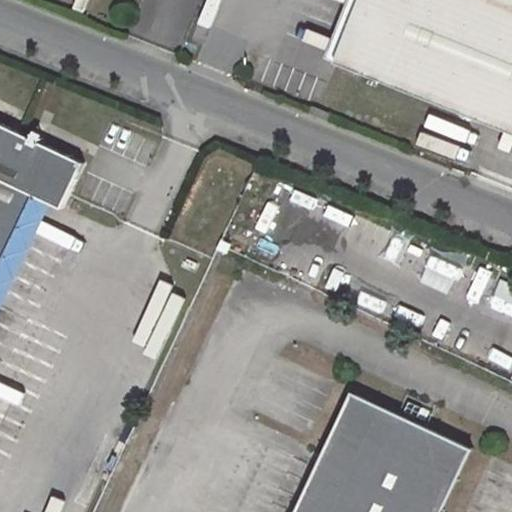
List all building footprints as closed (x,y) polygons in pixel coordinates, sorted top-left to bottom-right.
[(350,0),(328,58),(339,62),(363,0),(350,0)] [(498,91),(511,97),(511,0),(363,0),(339,62),(485,121),(498,91)] [(511,131),(511,97),(498,91),(485,121),(511,131)] [(313,105),(310,112),(329,119),(331,113),(313,105)] [(0,284),(41,197),(63,208),(85,162),(41,142),(44,138),(33,133),(31,137),(0,122),(0,284)] [(352,388),(296,511),(440,511),(472,444),(352,388)] [(429,405),(409,396),(405,407),(424,415),(429,405)]
